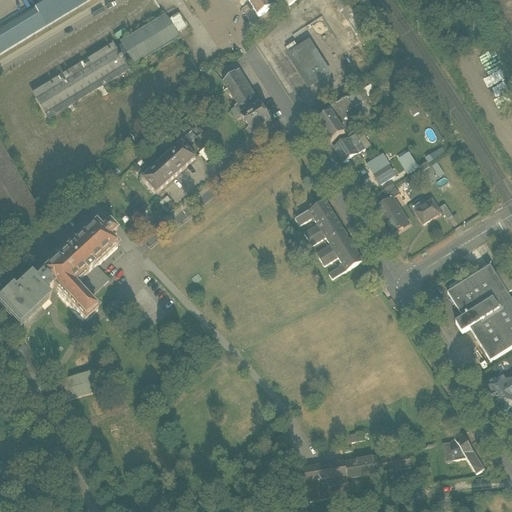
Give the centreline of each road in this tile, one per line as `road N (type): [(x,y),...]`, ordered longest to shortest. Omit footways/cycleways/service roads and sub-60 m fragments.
road 1 (unclassified): [(405,289),(252,56)]
road 2 (unclassified): [(511,468),(405,289)]
road 3 (unclassified): [(91,511),(0,350)]
road 4 (unclassified): [(0,71),(120,0)]
road 5 (unclassified): [(511,215),(405,289)]
